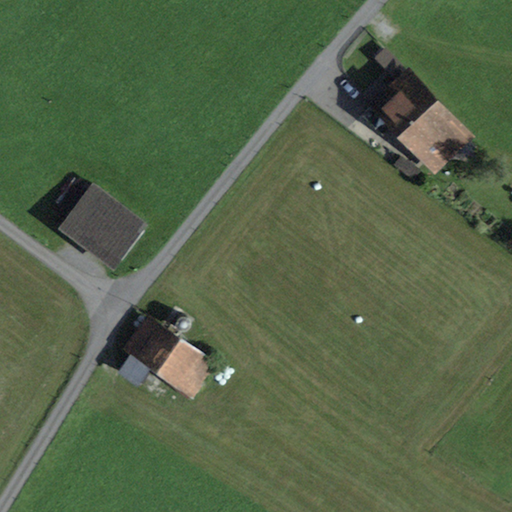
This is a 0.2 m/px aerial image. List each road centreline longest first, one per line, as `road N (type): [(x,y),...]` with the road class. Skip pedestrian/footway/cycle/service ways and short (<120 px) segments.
road 1 (residential): [(120,310),(377,0)]
road 2 (residential): [(0,509),(120,310)]
road 3 (unclassified): [(0,221),(120,310)]
